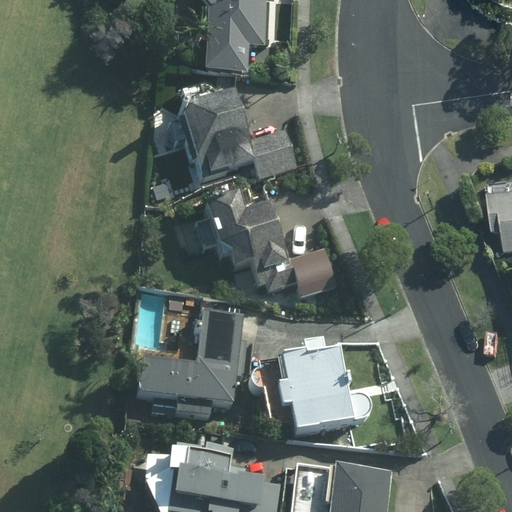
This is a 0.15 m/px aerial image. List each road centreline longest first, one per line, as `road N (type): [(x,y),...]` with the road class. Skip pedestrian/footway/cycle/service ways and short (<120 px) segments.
road 1 (residential): [(374,109),(388,178),(511,499)]
road 2 (residential): [(511,90),(374,109)]
